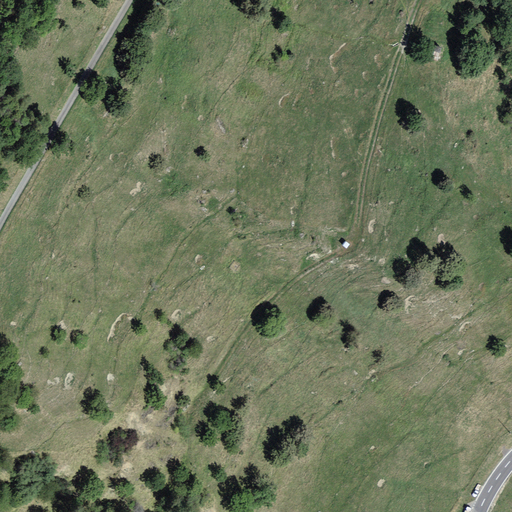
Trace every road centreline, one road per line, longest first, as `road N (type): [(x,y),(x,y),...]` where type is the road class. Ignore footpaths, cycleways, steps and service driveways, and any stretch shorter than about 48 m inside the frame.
road 1 (track): [(416,0),(363,175),(354,241),(277,295),(211,377)]
road 2 (unclassified): [(0,229),(131,0)]
